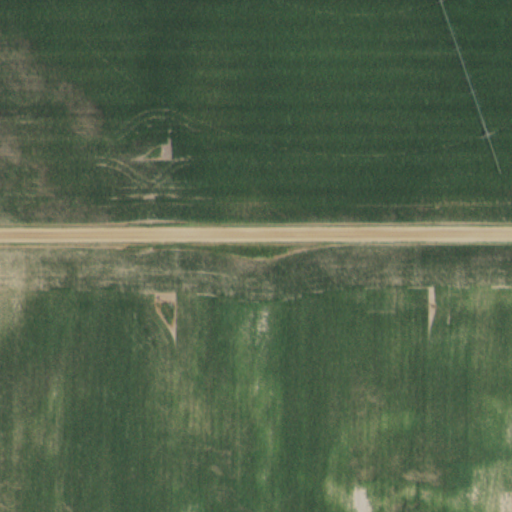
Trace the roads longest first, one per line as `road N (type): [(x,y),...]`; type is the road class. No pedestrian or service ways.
road 1 (residential): [(511,232),(0,233)]
road 2 (residential): [(233,232),(247,511)]
